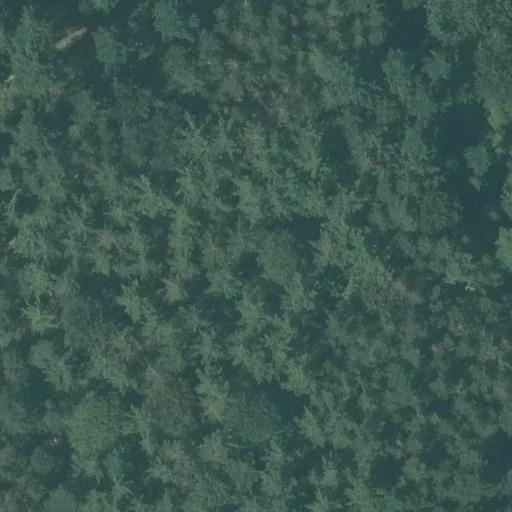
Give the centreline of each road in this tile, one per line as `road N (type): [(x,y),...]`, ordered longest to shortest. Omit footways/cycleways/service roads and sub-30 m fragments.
road 1 (track): [(0,188),(57,511)]
road 2 (track): [(0,77),(132,0)]
